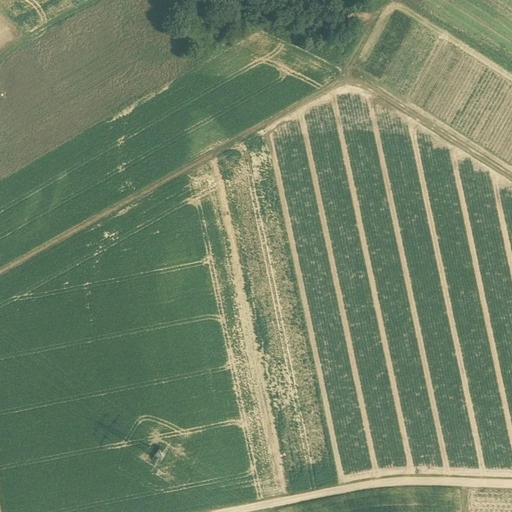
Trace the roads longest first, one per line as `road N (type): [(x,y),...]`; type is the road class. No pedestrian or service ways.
road 1 (track): [(353,79),(0,282)]
road 2 (unclassified): [(238,511),(392,482),(511,485)]
road 3 (track): [(353,79),(511,177)]
road 4 (track): [(0,70),(107,0)]
